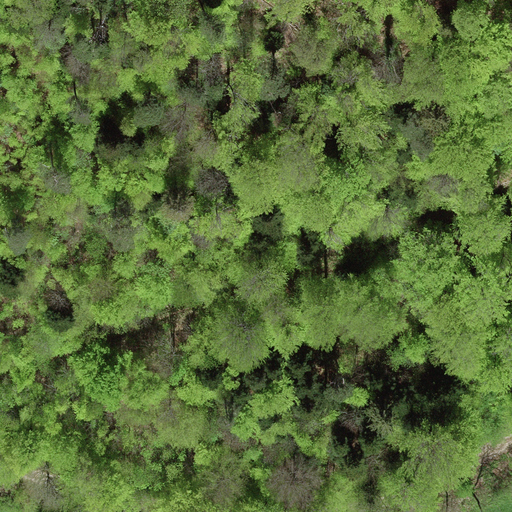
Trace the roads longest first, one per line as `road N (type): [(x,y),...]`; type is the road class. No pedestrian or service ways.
road 1 (track): [(511,165),(56,356),(0,364)]
road 2 (track): [(511,439),(397,501),(330,511)]
road 3 (track): [(182,511),(0,467)]
